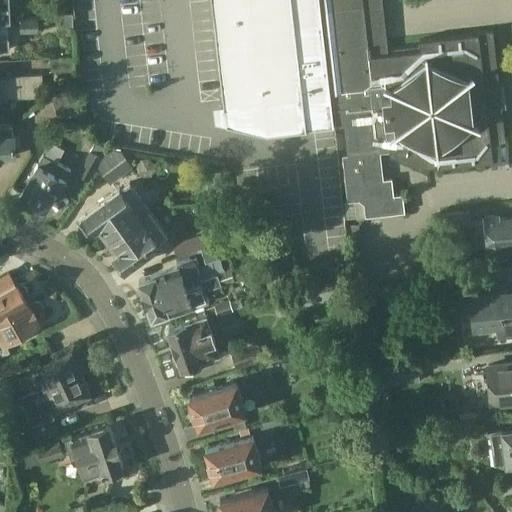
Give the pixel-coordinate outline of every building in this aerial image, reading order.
[(0,0),(0,22),(0,23),(8,23),(11,22),(9,0),(0,0)] [(56,0),(46,0),(46,10),(30,10),(30,17),(46,17),(58,17),(58,0),(56,0)] [(210,0),(223,105),(223,106),(302,97),(302,94),(315,92),(317,113),(331,112),(318,0),(210,0)] [(386,51),(383,22),(380,0),(323,0),(338,127),(344,126),(347,156),(342,156),(347,202),(358,201),(363,204),(365,217),(404,212),(402,194),(393,195),(391,178),(383,179),(380,153),(389,152),(389,157),(420,169),(491,161),(491,167),(510,166),(509,163),(511,162),(511,152),(507,108),(502,108),(499,86),(504,85),(497,32),(419,41),(420,47),(386,51)] [(60,28),(74,28),(73,14),(60,15),(60,28)] [(38,31),(38,30),(38,18),(20,19),(20,32),(38,31)] [(8,23),(0,23),(0,50),(10,50),(8,23)] [(73,57),(50,58),(50,72),(74,70),(73,57)] [(0,98),(5,99),(43,97),(42,74),(0,76),(0,98)] [(80,111),(75,93),(74,88),(64,91),(51,95),(58,118),(80,111)] [(11,125),(0,125),(0,158),(1,158),(1,157),(14,156),(13,134),(11,134),(11,125)] [(95,142),(90,151),(101,157),(106,148),(101,145),(95,142)] [(120,151),(108,148),(99,166),(110,181),(130,166),(120,151)] [(101,157),(90,151),(78,174),(88,179),(101,157)] [(57,163),(43,156),(38,164),(37,164),(21,194),(23,195),(24,200),(30,203),(35,201),(46,208),(53,193),(58,195),(66,180),(65,179),(70,170),(57,163)] [(154,162),(148,157),(141,159),(136,165),(138,172),(144,177),(151,175),(156,169),(154,162)] [(109,238),(148,208),(129,182),(120,188),(84,214),(85,215),(78,220),(87,233),(94,227),(94,228),(99,225),(109,238)] [(167,235),(148,208),(109,238),(118,251),(115,253),(114,259),(120,266),(126,267),(159,242),(159,241),(167,235)] [(484,224),(474,225),(474,227),(470,228),(468,213),(445,216),(447,235),(470,232),(472,248),(487,247),(490,247),(493,248),(500,248),(502,245),(511,244),(511,217),(497,220),(497,216),(483,218),(484,224)] [(440,214),(430,216),(443,280),(367,308),(359,225),(348,226),(357,323),(455,285),(440,214)] [(200,235),(172,244),(177,257),(204,247),(200,235)] [(222,244),(203,250),(206,263),(226,257),(222,244)] [(290,279),(282,255),(267,261),(275,284),(290,279)] [(145,299),(186,286),(194,284),(193,279),(203,276),(196,257),(190,260),(189,258),(176,262),(177,266),(138,280),(144,293),(143,294),(145,299)] [(341,265),(322,271),(327,286),(346,280),(341,265)] [(186,286),(145,299),(147,305),(152,318),(174,310),(176,314),(210,302),(205,290),(221,284),(235,280),(231,269),(201,280),(202,284),(187,289),(186,286)] [(9,273),(0,277),(0,333),(4,341),(14,336),(15,336),(18,343),(33,335),(29,328),(29,327),(39,322),(38,319),(43,316),(45,310),(41,303),(35,301),(29,304),(25,297),(26,296),(25,294),(26,294),(29,290),(25,283),(21,283),(19,284),(18,283),(15,284),(9,273)] [(426,300),(430,312),(461,301),(456,289),(426,300)] [(495,337),(511,335),(511,297),(511,293),(471,298),(474,328),(494,326),(495,337)] [(230,302),(214,306),(217,316),(233,311),(230,302)] [(206,317),(168,330),(172,343),(176,355),(177,355),(181,368),(183,367),(185,375),(200,369),(198,362),(219,355),(206,317)] [(39,366),(43,376),(38,378),(38,379),(37,384),(39,390),(43,389),(48,387),(81,373),(85,372),(81,363),(73,345),(52,355),(54,359),(39,366)] [(258,345),(231,354),(236,368),(264,359),(258,345)] [(17,357),(0,364),(0,378),(23,368),(17,357)] [(412,364),(391,366),(392,382),(417,380),(416,364),(412,364)] [(468,397),(477,395),(479,407),(511,403),(511,364),(488,367),(489,381),(475,382),(466,383),(468,397)] [(373,384),(372,368),(372,365),(361,366),(362,385),(367,384),(373,384)] [(48,387),(43,389),(54,414),(75,405),(74,401),(90,393),(87,387),(81,373),(48,387)] [(192,420),(197,423),(198,426),(245,411),(235,382),(189,398),(192,407),(190,413),(192,420)] [(235,429),(246,426),(242,413),(231,417),(235,429)] [(54,420),(27,430),(31,442),(59,432),(54,420)] [(458,422),(460,432),(476,430),(475,420),(458,422)] [(489,432),(494,464),(505,463),(505,464),(511,463),(511,428),(500,430),(489,432)] [(207,472),(213,475),(214,478),(261,465),(253,436),(205,449),(208,459),(205,465),(207,472)] [(366,441),(344,447),(347,458),(369,453),(366,441)] [(58,443),(37,450),(41,463),(63,455),(58,443)] [(118,450),(80,464),(85,478),(104,472),(108,481),(124,476),(120,465),(123,465),(118,450)] [(306,470),(278,477),(280,487),(309,479),(306,470)] [(273,511),(267,487),(220,500),(223,511),(222,511),(273,511)] [(433,511),(424,500),(415,507),(419,511),(433,511)] [(109,511),(106,501),(83,507),(84,511),(109,511)]
